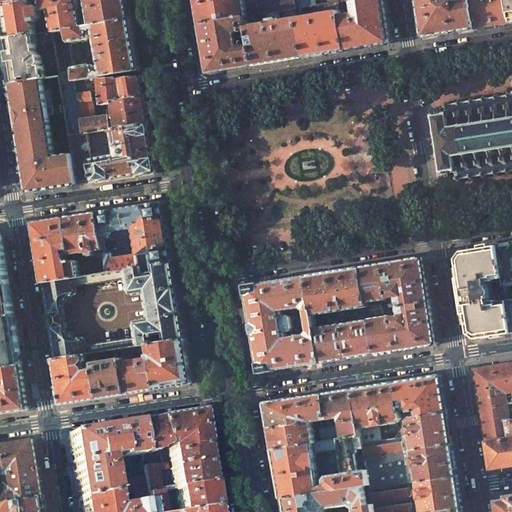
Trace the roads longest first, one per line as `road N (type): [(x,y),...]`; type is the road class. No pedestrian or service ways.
road 1 (unclassified): [(408,58),(179,95)]
road 2 (unclassified): [(209,274),(437,236)]
road 3 (residential): [(457,354),(229,391)]
road 4 (residential): [(48,419),(13,205)]
road 5 (residential): [(48,419),(229,391)]
road 6 (residential): [(194,181),(13,205)]
road 7 (residential): [(408,58),(437,236)]
road 8 (residential): [(457,354),(476,486)]
road 9 (secondary): [(250,511),(229,391)]
